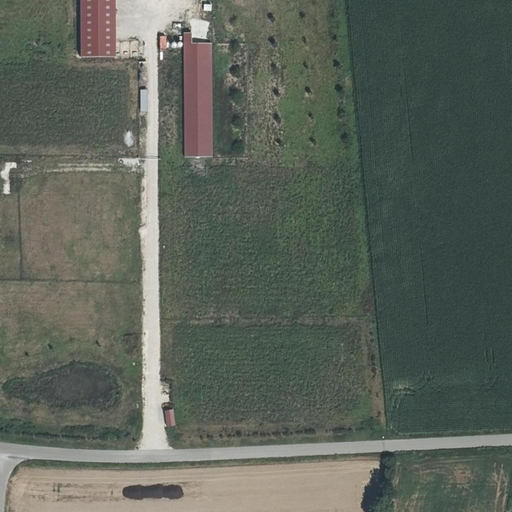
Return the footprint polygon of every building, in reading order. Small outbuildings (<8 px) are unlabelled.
[(115,0),(81,0),(81,57),(115,57),(115,0)] [(184,32),(184,157),(214,158),(212,44),(192,44),(191,34),(184,32)] [(159,34),(160,50),(181,48),(180,33),(159,34)] [(0,161),(0,194),(11,194),(10,162),(0,161)] [(174,410),(165,411),(168,427),(176,425),(174,410)]
